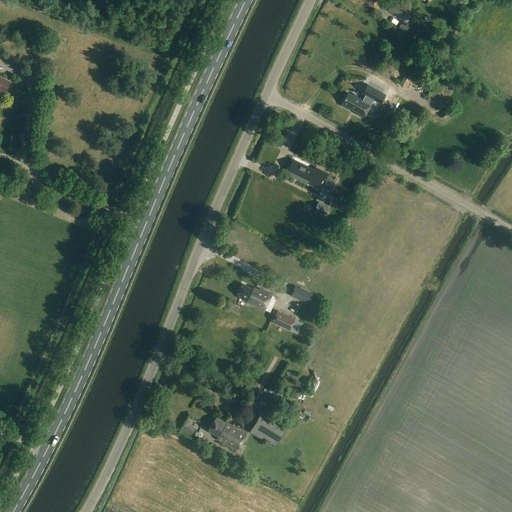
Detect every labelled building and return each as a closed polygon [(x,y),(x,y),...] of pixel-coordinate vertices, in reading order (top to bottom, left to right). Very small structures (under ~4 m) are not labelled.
[(458,3),(454,0),(452,0),(446,8),(450,12),(458,3)] [(388,10),(404,20),(410,11),(394,1),(388,10)] [(390,25),(393,20),(384,16),(382,20),(390,25)] [(398,28),(410,36),(414,30),(402,22),(398,28)] [(0,91),(4,93),(10,81),(0,76),(0,91)] [(347,93),(340,104),(350,110),(350,109),(363,117),(371,104),(356,95),(355,98),(347,93)] [(389,109),(382,105),(376,115),(383,120),(389,109)] [(444,120),(452,116),(448,109),(441,113),(444,120)] [(293,160),(287,173),(320,189),(320,187),(330,192),(335,180),(326,176),(327,174),(313,167),(312,169),(293,160)] [(331,200),(329,206),(340,211),(342,205),(331,200)] [(323,216),(328,206),(319,202),(314,211),(323,216)] [(242,283),(236,295),(239,296),(238,298),(263,309),(269,312),(275,299),(273,298),(274,296),(270,294),(258,289),(257,290),(242,283)] [(290,295),(302,301),(305,296),(312,299),(314,294),(295,285),(290,295)] [(289,329),(290,329),(298,333),(302,324),(294,319),(294,318),(277,310),(272,321),(289,329)] [(304,392),(302,392),(295,388),(297,384),(299,379),(286,373),(280,386),(296,393),(295,394),(300,397),(301,394),(303,395),(304,392)] [(215,417),(206,430),(216,436),(215,438),(235,451),(246,433),(231,424),(230,426),(215,417)] [(260,420),(252,429),(259,436),(261,434),(269,441),(280,428),(276,426),(271,430),(260,420)] [(191,436),(195,428),(185,423),(181,431),(191,436)]
